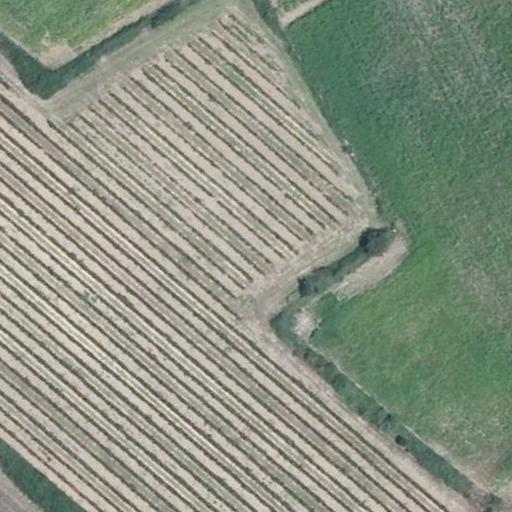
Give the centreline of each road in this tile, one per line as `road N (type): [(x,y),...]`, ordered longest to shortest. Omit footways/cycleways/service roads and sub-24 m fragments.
road 1 (track): [(469,511),(262,328),(272,296),(354,239),(367,211),(268,26),(237,0)]
road 2 (track): [(224,0),(58,97),(33,97),(0,62)]
